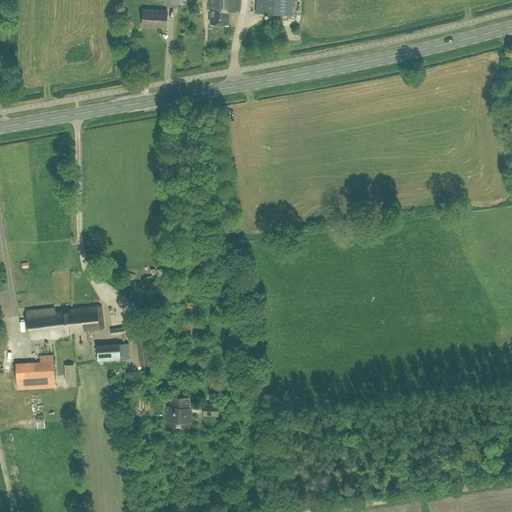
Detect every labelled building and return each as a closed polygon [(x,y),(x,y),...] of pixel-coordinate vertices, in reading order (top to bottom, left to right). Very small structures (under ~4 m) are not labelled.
[(209,0),(209,10),(211,10),(210,24),(228,25),(229,11),(238,12),(238,0),(209,0)] [(292,0),(256,0),(256,13),(292,15),(292,0)] [(167,11),(143,10),(142,26),(166,27),(167,11)] [(72,309),(74,332),(104,328),(102,306),(72,309)] [(74,332),(72,309),(71,309),(71,311),(55,312),(55,308),(26,311),(29,339),(62,335),(61,332),(74,331),(74,332)] [(153,364),(147,325),(135,327),(140,366),(153,364)] [(127,359),(126,343),(95,345),(96,361),(127,359)] [(60,367),(75,366),(73,344),(59,344),(60,367)] [(54,376),(53,361),(17,363),(18,377),(15,377),(16,387),(53,385),(52,376),(54,376)] [(193,398),(167,396),(165,426),(192,428),(193,398)] [(218,404),(202,403),(202,416),(218,416),(218,404)]
